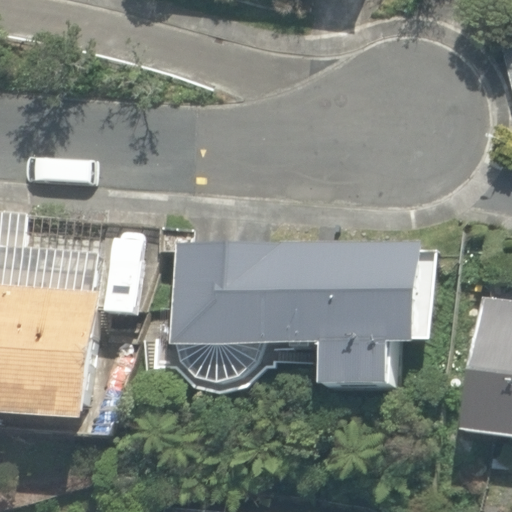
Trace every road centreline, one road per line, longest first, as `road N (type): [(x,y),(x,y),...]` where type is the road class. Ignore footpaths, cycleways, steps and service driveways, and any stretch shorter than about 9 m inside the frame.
road 1 (residential): [(0,11),(62,18),(217,60),(290,127)]
road 2 (residential): [(290,127),(124,129),(0,120)]
road 3 (residential): [(419,136),(290,127)]
